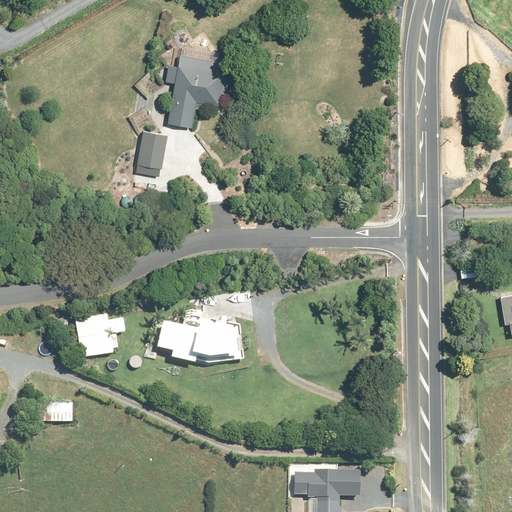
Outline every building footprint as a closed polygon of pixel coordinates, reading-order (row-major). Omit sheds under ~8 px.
[(204,61),(182,57),(180,68),(170,67),(168,83),(176,84),(169,123),(192,128),(204,61)] [(169,136),(144,133),(140,165),(164,168),(169,136)] [(511,335),(511,295),(500,298),(506,337),(511,335)] [(124,319),(109,321),(108,317),(76,323),(82,360),(115,354),(112,336),(127,333),(124,319)] [(195,330),(163,324),(158,350),(173,353),(172,359),(195,364),(197,356),(235,363),(241,335),(196,326),(195,330)] [(146,363),(139,355),(129,364),(136,372),(146,363)] [(75,423),(75,405),(47,406),(47,424),(75,423)] [(357,498),(358,473),(295,471),(294,497),(309,497),(308,511),(339,511),(340,498),(357,498)]
